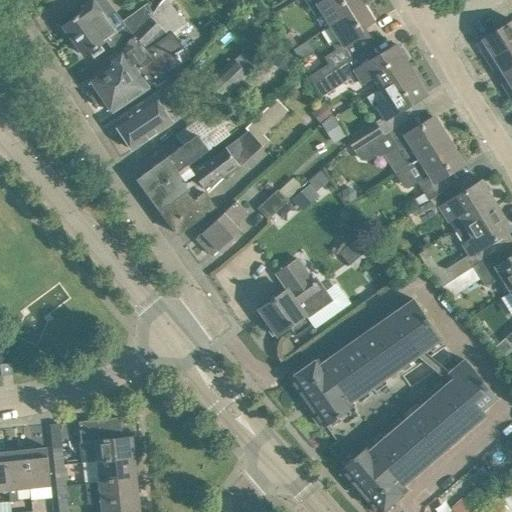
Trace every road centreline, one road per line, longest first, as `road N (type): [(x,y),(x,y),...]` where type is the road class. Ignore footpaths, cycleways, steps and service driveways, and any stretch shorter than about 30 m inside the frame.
road 1 (residential): [(511,395),(419,283),(265,377),(205,304)]
road 2 (residential): [(205,304),(91,145),(1,0)]
road 3 (tertiary): [(172,329),(0,132)]
road 4 (residential): [(0,407),(54,399),(135,365),(172,329)]
road 5 (tertiary): [(280,460),(172,329)]
road 6 (residential): [(511,162),(431,30)]
road 7 (residential): [(401,511),(511,406)]
